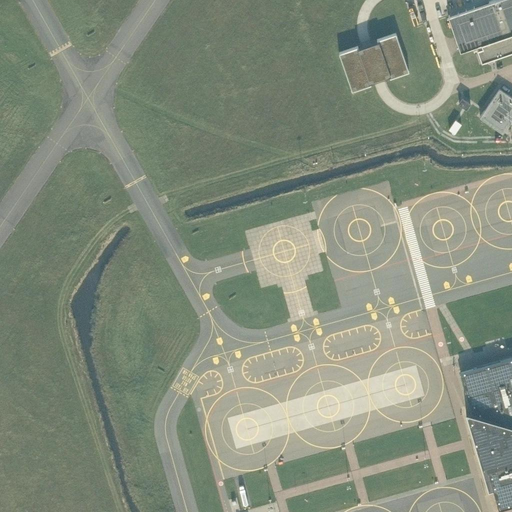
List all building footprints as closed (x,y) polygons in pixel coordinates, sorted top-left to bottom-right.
[(511,0),(489,0),(448,14),(460,50),(478,43),(479,46),(477,47),(481,60),(488,57),(488,55),(492,53),(493,56),(511,49),(511,0)] [(396,31),(377,38),(389,77),(409,70),(396,31)] [(379,42),(357,49),(368,84),(370,83),(389,77),(391,76),(379,42)] [(339,51),(352,88),(370,83),(358,44),(339,51)] [(503,131),(508,123),(511,117),(511,96),(500,88),(488,104),(489,106),(487,109),(486,108),(480,116),(503,131)] [(459,103),(467,108),(471,102),(463,97),(459,103)] [(511,356),(460,371),(472,411),(466,409),(489,491),(493,489),(499,509),(511,504),(511,356)]
